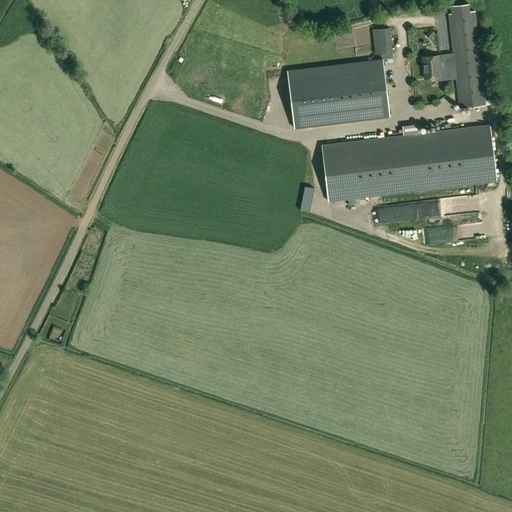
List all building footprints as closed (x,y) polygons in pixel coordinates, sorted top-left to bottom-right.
[(429,11),(428,4),(421,5),(422,12),(429,11)] [(470,11),(469,4),(450,6),(451,13),(448,14),(459,108),(485,106),(480,61),(488,60),(482,10),(470,11)] [(375,53),(392,52),(389,28),(373,30),(375,53)] [(440,77),(437,55),(421,57),(423,79),(440,77)] [(287,70),(293,128),(389,117),(382,59),(287,70)] [(403,135),(322,145),(323,152),(328,201),(331,201),(491,182),(494,182),(496,181),(489,125),(419,133),(418,126),(402,128),(403,135)] [(300,210),(309,212),(314,188),(305,186),(300,210)]
